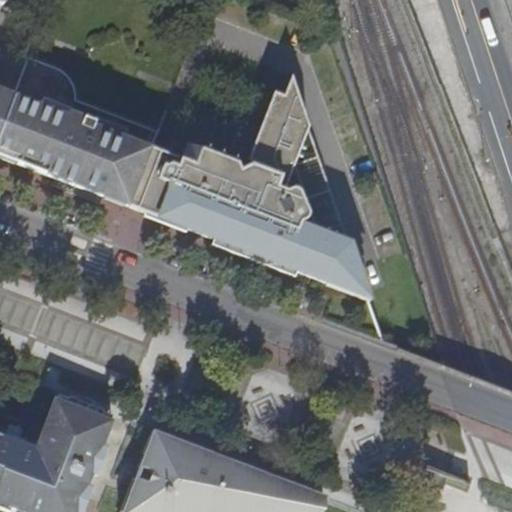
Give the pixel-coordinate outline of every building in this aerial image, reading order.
[(150,149),(157,133),(75,102),(73,90),(65,78),(53,68),(0,47),(0,158),(53,179),(96,196),(102,198),(105,190),(130,200),(150,149)] [(291,78),(284,97),(289,99),(297,96),(291,78)] [(130,200),(127,208),(184,230),(248,254),(351,295),(354,289),(362,286),(349,245),(298,226),(299,223),(305,221),(307,219),(308,218),(308,216),(300,194),(298,191),(296,190),(293,190),(288,192),(285,191),(309,128),(297,96),(289,99),(284,97),(274,93),(252,152),(257,154),(252,166),(240,171),(227,166),(229,161),(186,145),(180,161),(150,149),(130,200)] [(0,160),(52,181),(53,179),(0,158),(0,160)] [(127,208),(130,200),(105,190),(102,198),(127,208)] [(351,295),(368,302),(362,286),(354,289),(351,295)] [(0,501),(27,511),(76,511),(88,482),(90,477),(101,446),(111,419),(58,398),(37,452),(0,439),(1,436),(0,436),(0,501)] [(317,511),(322,500),(247,472),(248,469),(152,433),(139,467),(153,474),(148,485),(134,480),(121,511),(317,511)] [(108,450),(101,446),(90,477),(94,479),(95,476),(99,475),(108,450)] [(92,484),(88,482),(76,511),(84,511),(92,491),(90,490),(92,484)] [(321,511),(326,501),(322,500),(317,511),(321,511)]
